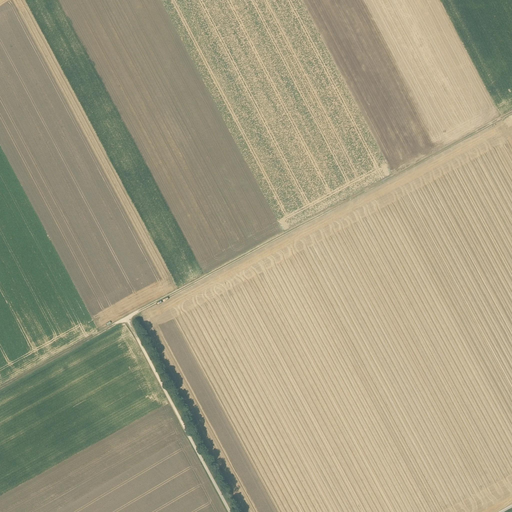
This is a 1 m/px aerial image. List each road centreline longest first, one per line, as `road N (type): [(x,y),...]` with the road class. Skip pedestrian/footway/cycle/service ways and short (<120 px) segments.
road 1 (track): [(511,112),(0,386)]
road 2 (track): [(229,511),(125,318)]
